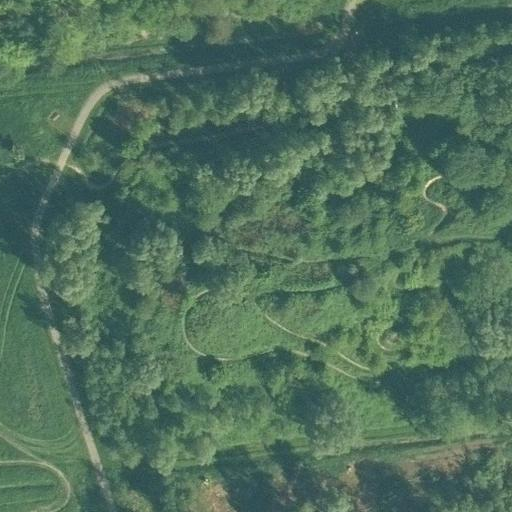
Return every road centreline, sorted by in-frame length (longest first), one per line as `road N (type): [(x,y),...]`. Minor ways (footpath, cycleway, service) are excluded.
road 1 (track): [(33,244),(198,229),(259,249),(324,255),(511,234)]
road 2 (track): [(511,412),(96,464),(46,462)]
